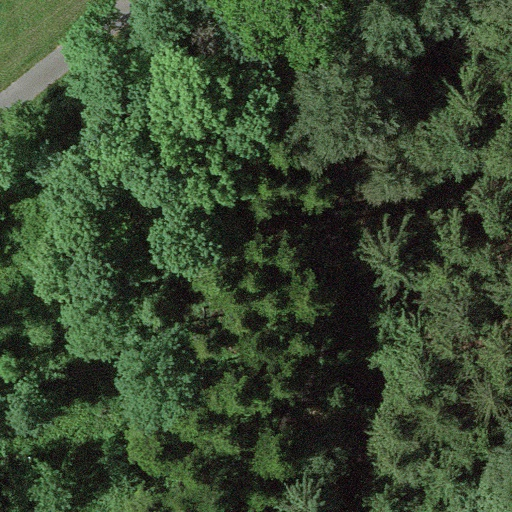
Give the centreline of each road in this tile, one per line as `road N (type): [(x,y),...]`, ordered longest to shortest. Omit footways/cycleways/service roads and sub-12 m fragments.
road 1 (track): [(240,511),(332,226),(342,38),(327,0)]
road 2 (unclassified): [(0,111),(143,0)]
